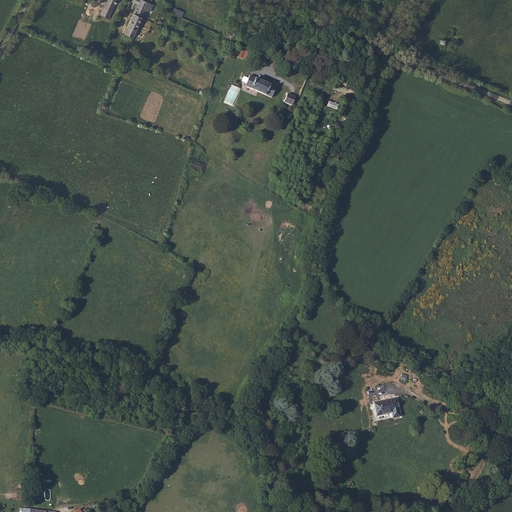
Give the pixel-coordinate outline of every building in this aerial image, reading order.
[(105,0),(97,18),(106,22),(116,0),(105,0)] [(129,22),(127,27),(136,31),(148,4),(150,3),(151,0),(131,0),(132,2),(137,4),(129,22)] [(175,7),(173,13),(182,17),(184,11),(175,7)] [(91,11),(88,8),(83,15),(88,18),(90,13),(91,11)] [(127,27),(124,34),(133,38),(136,31),(127,27)] [(225,65),(218,83),(223,85),(230,67),(225,65)] [(245,83),(244,86),(251,90),(263,94),(270,98),(274,87),(248,76),(247,79),(245,83)] [(297,97),(289,94),(285,102),(294,105),(297,97)] [(189,166),(200,169),(202,163),(191,159),(189,166)] [(397,398),(374,402),(377,414),(392,412),(393,417),(400,416),(397,398)]
